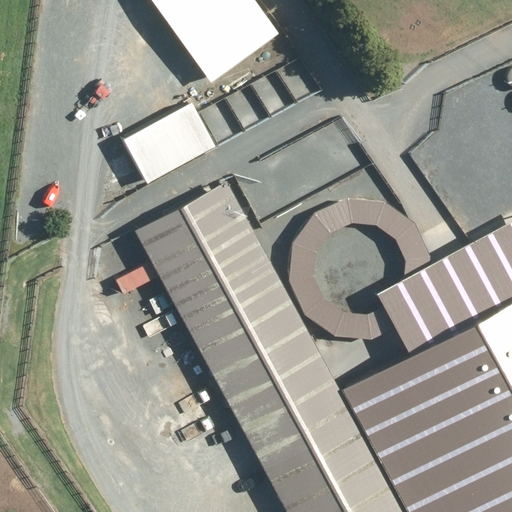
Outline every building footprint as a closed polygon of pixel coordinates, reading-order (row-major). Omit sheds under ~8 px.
[(258,0),(159,0),(214,86),(284,41),(258,0)] [(262,77),(250,84),(271,118),(283,111),(262,77)] [(237,92),(224,100),(243,130),(256,121),(237,92)] [(207,104),(196,111),(219,147),(230,140),(207,104)] [(192,132),(155,150),(162,163),(198,144),(192,132)] [(346,352),(247,168),(233,175),(331,359),(346,352)] [(264,511),(402,511),(224,181),(117,239),(264,511)] [(337,381),(410,511),(511,511),(511,224),(376,300),(402,346),(337,381)]
